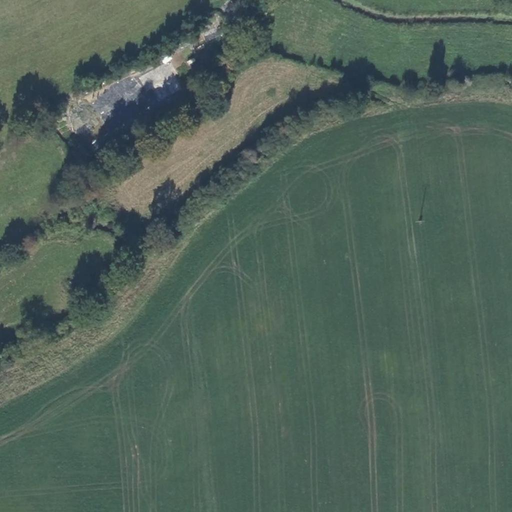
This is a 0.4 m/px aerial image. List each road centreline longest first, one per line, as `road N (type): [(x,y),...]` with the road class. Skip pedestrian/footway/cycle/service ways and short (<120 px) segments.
road 1 (track): [(232,0),(227,15),(161,69),(91,98),(58,135),(0,162)]
road 2 (track): [(232,0),(63,95)]
